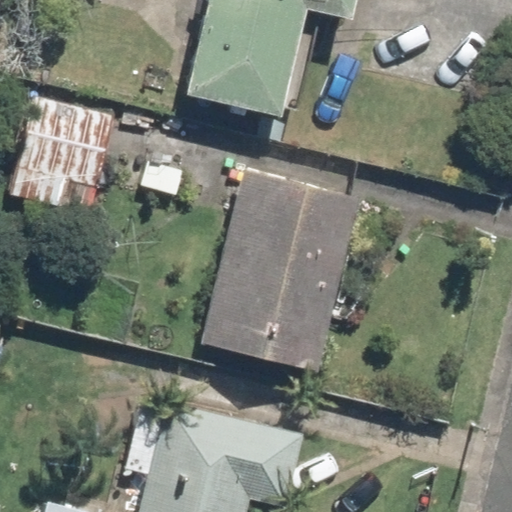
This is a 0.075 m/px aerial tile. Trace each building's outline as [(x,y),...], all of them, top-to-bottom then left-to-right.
[(348,0),(202,0),(182,86),(274,107),(298,0),(300,0),(346,10),(348,0)] [(30,90),(7,190),(88,209),(111,108),(30,90)] [(356,194),(241,165),(198,335),(313,363),(356,194)] [(264,421),(162,396),(144,467),(133,511),(241,511),(246,492),(280,501),(299,430),(264,421)] [(94,511),(43,498),(39,511),(94,511)]
